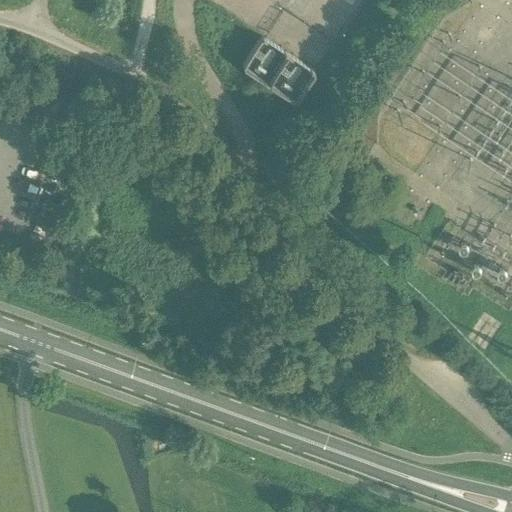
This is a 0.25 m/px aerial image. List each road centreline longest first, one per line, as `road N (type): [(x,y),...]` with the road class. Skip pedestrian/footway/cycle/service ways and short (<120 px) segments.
road 1 (unclassified): [(33,30),(127,72),(180,108),(300,262),(511,448)]
road 2 (primary): [(0,329),(511,509)]
